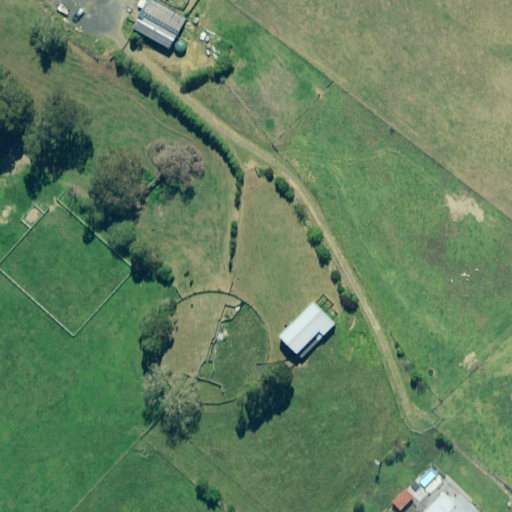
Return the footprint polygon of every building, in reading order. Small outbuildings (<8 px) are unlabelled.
[(143,16),(178,36),(187,21),(152,1),(143,16)] [(178,36),(143,16),(136,30),(171,49),(178,36)] [(337,325),(316,304),(282,338),(303,359),(325,337),(337,325)] [(416,496),(410,489),(395,503),(401,510),(416,496)] [(455,502),(446,494),(428,511),(478,511),(462,495),(455,502)]
